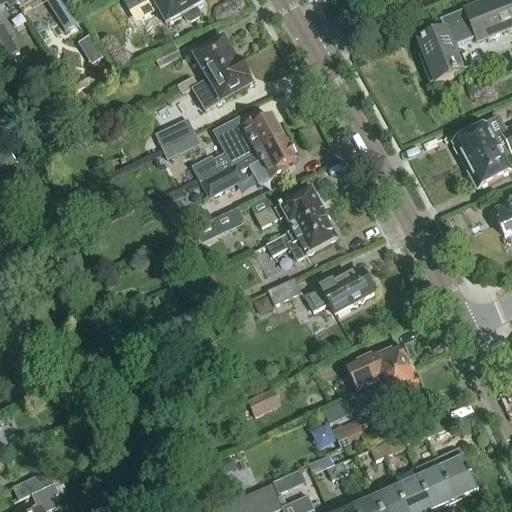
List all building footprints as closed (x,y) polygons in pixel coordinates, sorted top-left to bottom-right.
[(12,0),(0,0),(0,8),(7,5),(9,9),(15,6),(12,0)] [(63,0),(45,0),(66,31),(79,23),(63,0)] [(157,0),(155,1),(154,0),(132,0),(144,21),(159,12),(167,26),(173,23),(174,24),(184,18),(187,23),(191,24),(200,19),(201,15),(199,11),(203,9),(204,3),(202,0),(157,0)] [(418,43),(423,56),(418,57),(429,87),(434,85),(434,87),(463,76),(462,73),(467,71),(457,46),(476,39),(478,44),(511,30),(511,0),(493,0),(464,12),(439,21),(444,33),(418,43)] [(9,40),(0,46),(8,59),(17,53),(9,40)] [(194,59),(208,82),(237,65),(223,42),(194,59)] [(175,49),(154,60),(160,72),(181,61),(175,49)] [(237,65),(208,82),(216,95),(199,105),(204,113),(217,106),(217,107),(253,86),(239,63),(237,65)] [(193,81),(178,91),(184,99),(199,90),(193,81)] [(242,156),(233,161),(236,167),(283,141),(271,120),(260,126),(257,121),(231,136),(242,156)] [(457,157),(460,158),(466,168),(511,142),(511,128),(504,132),(498,120),(453,144),(455,148),(454,151),(457,157)] [(228,121),(209,130),(216,143),(234,134),(228,121)] [(169,136),(157,142),(162,153),(195,137),(189,124),(168,134),(169,136)] [(195,137),(162,153),(168,164),(201,149),(195,137)] [(295,163),(283,141),(236,167),(241,176),(260,166),(270,184),(287,174),(285,169),(295,163)] [(470,181),(473,187),(476,187),(478,191),(511,173),(511,142),(466,168),(471,178),(470,181)] [(17,168),(6,151),(0,154),(0,175),(2,178),(17,168)] [(237,169),(202,189),(210,204),(246,185),(237,169)] [(291,234),(324,217),(311,193),(273,214),(271,210),(253,219),(260,231),(277,222),(278,224),(284,221),(291,234)] [(511,202),(511,203),(511,205),(511,206),(496,213),(500,224),(498,226),(504,240),(511,236),(511,202)] [(239,214),(216,224),(221,236),(244,226),(239,214)] [(208,215),(190,225),(197,236),(214,225),(208,215)] [(305,258),(337,241),(324,217),(291,234),(266,248),(269,255),(272,260),(288,251),(296,266),(306,260),(305,258)] [(80,259),(67,265),(75,282),(88,276),(80,259)] [(321,293),(306,301),(314,317),(329,308),(336,320),(375,298),(361,273),(334,287),(333,285),(320,292),(321,293)] [(296,284),(269,297),(275,311),(303,299),(296,284)] [(206,310),(166,328),(170,338),(211,320),(206,310)] [(351,370),(363,395),(413,372),(402,349),(370,364),(369,362),(351,370)] [(413,372),(363,395),(352,400),(358,414),(369,409),(374,419),(424,396),(413,372)] [(274,391),(247,403),(255,421),(282,409),(274,391)] [(452,431),(447,419),(423,430),(428,442),(452,431)] [(359,423),(334,434),(342,452),(367,440),(359,423)] [(420,445),(428,442),(423,430),(415,433),(420,445)] [(379,450),(384,462),(392,458),(387,446),(379,450)] [(377,465),(384,462),(379,450),(371,453),(377,465)] [(466,460),(441,471),(456,505),(482,494),(474,477),(473,477),(466,460)] [(419,480),(432,511),(439,511),(456,505),(441,471),(437,463),(416,472),(419,480)] [(335,469),(340,482),(348,478),(343,466),(335,469)] [(333,485),(340,482),(335,469),(327,473),(333,485)] [(63,474),(52,479),(56,488),(67,483),(63,474)] [(47,475),(13,490),(19,504),(53,488),(47,475)] [(432,511),(419,480),(397,490),(406,511),(432,511)] [(284,482),(273,487),(278,499),(290,493),(284,482)] [(32,511),(54,511),(55,511),(59,510),(55,500),(59,499),(54,488),(32,498),(37,510),(32,511)] [(261,495),(268,511),(283,511),(273,489),(261,495)] [(406,511),(397,490),(375,500),(380,511),(406,511)] [(268,511),(261,495),(250,500),(255,511),(268,511)] [(314,511),(309,499),(283,511),(314,511)] [(255,511),(250,500),(239,504),(242,511),(255,511)] [(380,511),(375,500),(353,510),(353,511),(380,511)]
